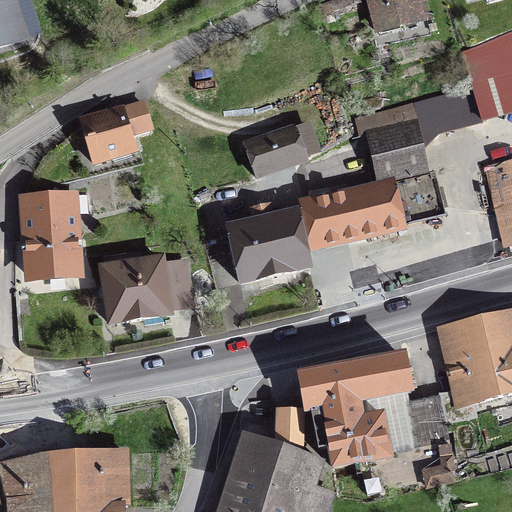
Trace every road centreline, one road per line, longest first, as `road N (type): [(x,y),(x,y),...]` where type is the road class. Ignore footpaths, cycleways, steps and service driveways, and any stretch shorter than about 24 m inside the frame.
road 1 (residential): [(0,151),(277,0)]
road 2 (secondary): [(219,362),(511,286)]
road 3 (secondary): [(0,397),(219,362)]
road 4 (residential): [(182,511),(198,477),(219,362)]
